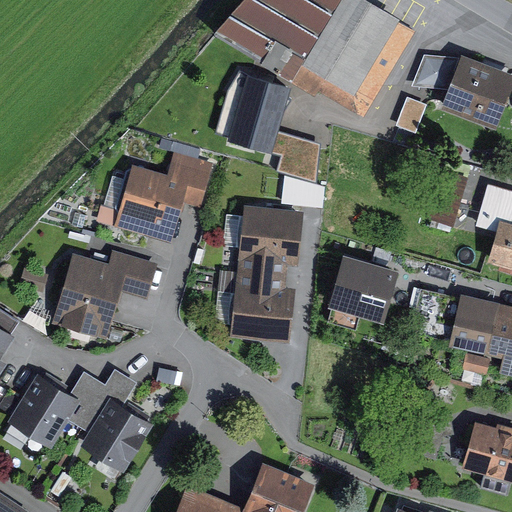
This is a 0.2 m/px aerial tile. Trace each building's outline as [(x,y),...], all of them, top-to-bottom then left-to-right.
[(420,23),(386,0),(246,0),(229,20),(238,27),(204,76),(187,140),(299,172),(317,111),(267,93),(277,72),(363,113),(420,23)] [(449,75),(454,51),(426,44),(420,68),(449,75)] [(509,126),(511,117),(511,66),(474,52),(453,105),(509,126)] [(171,170),(140,159),(126,202),(107,196),(100,217),(176,242),(191,194),(202,197),(215,158),(179,146),(171,170)] [(446,158),(433,207),(458,213),(470,164),(446,158)] [(511,218),(511,186),(498,183),(487,223),(508,229),(511,218)] [(300,209),(239,202),(224,337),(289,344),(296,284),(281,283),(284,262),(294,264),(300,209)] [(511,260),(511,218),(508,229),(500,257),(511,260)] [(114,254),(77,243),(54,317),(116,335),(130,290),(154,290),(165,253),(118,239),(114,254)] [(411,267),(356,252),(341,304),(369,312),(396,320),(411,267)] [(511,296),(471,287),(459,340),(500,349),(495,371),(511,375),(511,296)] [(365,328),(369,312),(341,304),(337,320),(365,328)] [(17,329),(0,319),(0,374),(11,355),(4,351),(17,329)] [(84,362),(72,381),(86,389),(71,412),(95,426),(118,390),(129,397),(141,377),(120,364),(110,379),(84,362)] [(72,381),(45,365),(14,415),(54,439),(71,412),(86,389),(72,381)] [(129,397),(118,390),(95,426),(86,438),(129,465),(161,415),(129,397)] [(511,426),(487,419),(473,466),(495,472),(511,476),(511,426)] [(272,458),(249,505),(199,481),(184,511),(316,511),(330,486),(272,458)] [(511,492),(511,476),(495,472),(491,486),(511,492)] [(443,511),(405,499),(400,511),(443,511)] [(17,511),(0,500),(0,511),(17,511)]
